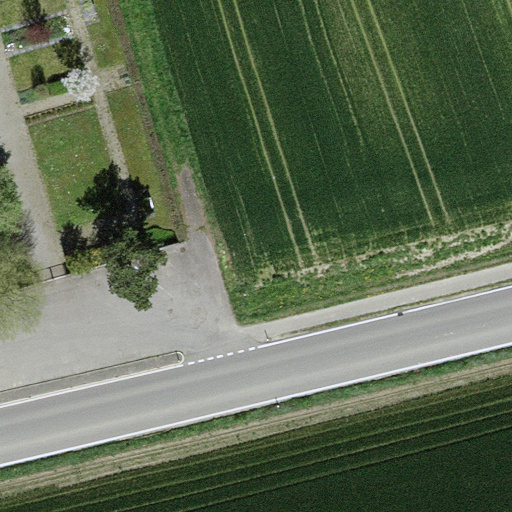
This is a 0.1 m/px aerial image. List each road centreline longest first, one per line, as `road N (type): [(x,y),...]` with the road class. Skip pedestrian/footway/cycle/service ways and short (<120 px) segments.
road 1 (tertiary): [(0,431),(511,310)]
road 2 (track): [(69,339),(0,94)]
